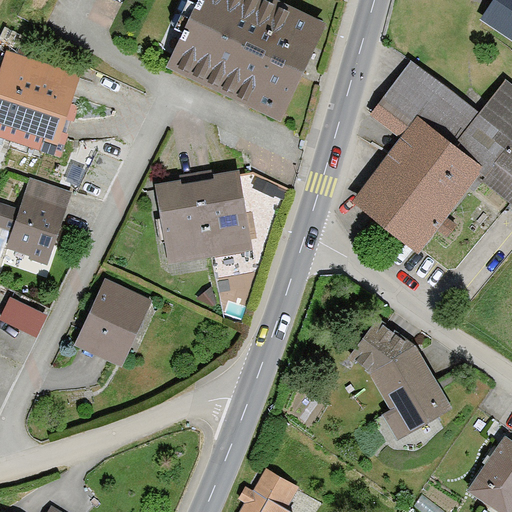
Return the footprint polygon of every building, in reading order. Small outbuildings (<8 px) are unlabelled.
[(261,0),(182,0),(164,42),(304,105),(336,34),(261,0)] [(511,0),(498,0),(489,13),(511,30),(511,0)] [(14,43),(0,85),(0,134),(65,156),(94,71),(14,43)] [(408,137),(363,194),(430,246),(486,174),(511,193),(511,77),(509,76),(485,107),(419,56),(376,112),(408,137)] [(254,165),(158,181),(172,261),(268,244),(254,165)] [(80,187),(32,172),(10,245),(58,260),(80,187)] [(111,271),(82,334),(134,357),(162,294),(111,271)] [(0,301),(0,329),(12,308),(0,301)] [(380,366),(414,432),(462,404),(425,336),(382,309),(355,347),(380,366)] [(511,435),(506,432),(473,485),(511,509),(511,435)] [(310,511),(321,498),(274,462),(235,511),(310,511)] [(72,511),(54,501),(46,511),(72,511)]
